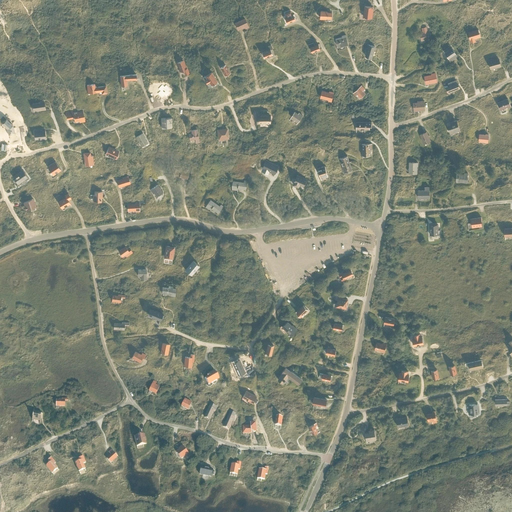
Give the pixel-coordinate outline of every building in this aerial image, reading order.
[(365,6),(364,17),(372,17),(373,7),(365,6)] [(287,23),(295,20),(293,14),(292,15),(290,11),(285,13),(287,17),(285,18),(287,23)] [(327,18),(331,18),(332,12),(327,12),(327,11),(321,11),(320,18),(326,19),(327,18)] [(248,25),(245,18),(235,23),(238,29),(245,26),(245,28),(248,27),(248,25)] [(425,39),(426,41),(430,40),(427,28),(424,29),(424,32),(420,33),(421,39),(425,39)] [(475,38),(480,36),(478,29),(468,32),(471,42),(475,41),(475,38)] [(350,40),(337,45),(340,51),(352,47),(351,44),(352,44),(351,43),(350,40)] [(312,52),(320,49),(318,44),(314,45),(313,43),(308,45),(309,48),(310,47),(312,52)] [(366,54),(372,56),(375,46),(367,44),(366,49),(367,50),(366,54)] [(264,58),(272,54),(270,49),(272,48),(271,45),(268,46),(269,49),(262,52),(264,58)] [(449,59),(456,54),(451,47),(448,49),(449,50),(445,53),(449,59)] [(498,58),(486,62),(488,68),(500,65),(498,58)] [(186,69),(183,60),(177,62),(181,71),(184,70),(185,74),(188,72),(187,68),(186,69)] [(226,63),(222,65),(226,72),(228,71),(228,72),(233,69),(233,68),(235,67),(231,60),(230,60),(225,63),(226,63)] [(206,75),(203,77),(207,83),(209,82),(211,85),(217,81),(212,72),(206,75)] [(426,83),(437,81),(435,73),(431,73),(432,75),(425,76),(426,83)] [(120,76),(121,86),(127,85),(127,79),(137,78),(136,74),(120,76)] [(454,84),(445,87),(448,93),(460,88),(456,80),(453,81),(454,84)] [(102,93),(107,92),(106,86),(95,87),(95,84),(87,85),(88,93),(102,91),(102,93)] [(162,84),(158,88),(160,90),(159,91),(163,95),(164,94),(166,95),(170,91),(168,89),(170,88),(166,84),(164,86),(162,84)] [(357,94),(361,97),(365,93),(363,90),(365,88),(362,85),(353,93),(356,95),(357,94)] [(329,99),(328,101),(331,101),(334,92),(330,91),(329,92),(322,90),(320,97),(329,99)] [(500,109),(511,105),(508,98),(497,102),(500,109)] [(37,110),(45,109),(44,101),(32,104),(33,110),(37,109),(37,110)] [(414,110),(425,109),(424,101),(421,101),(421,102),(413,103),(414,110)] [(80,120),(80,122),(85,121),(83,111),(72,113),(72,111),(66,112),(67,119),(74,117),(75,121),(80,120)] [(298,122),(303,115),(299,113),(298,114),(295,112),(291,117),(295,120),(298,122)] [(172,118),(161,118),(161,127),(161,126),(171,126),(171,127),(172,127),(172,121),(172,118)] [(2,123),(3,125),(4,124),(7,128),(7,129),(8,130),(9,133),(9,134),(10,134),(15,133),(14,127),(13,126),(13,125),(6,119),(7,119),(3,123),(3,124),(2,123)] [(448,126),(451,134),(460,130),(457,120),(452,122),(453,124),(448,126)] [(34,131),(35,138),(45,137),(45,129),(41,129),(41,130),(34,131)] [(192,134),(189,134),(190,140),(195,139),(196,143),(199,142),(197,129),(191,130),(192,134)] [(228,137),(227,129),(218,130),(219,138),(228,137)] [(427,132),(420,134),(424,143),(431,141),(427,132)] [(483,132),(477,132),(477,140),(484,140),(488,141),(490,134),(483,132)] [(145,137),(143,133),(136,137),(142,146),(147,143),(144,137),(145,137)] [(370,150),(372,150),(372,143),(362,143),(362,155),(370,155),(370,150)] [(112,148),(109,146),(106,154),(115,158),(118,152),(112,149),(112,148)] [(90,155),(90,152),(84,153),(86,165),(93,163),(92,155),(90,155)] [(347,155),(339,158),(340,158),(344,171),(348,169),(349,171),(352,170),(352,169),(352,170),(350,164),(348,164),(347,162),(349,162),(347,156),(347,155)] [(60,169),(55,161),(47,167),(51,173),(54,171),(55,172),(60,169)] [(274,164),(266,161),(263,166),(262,168),(263,168),(262,171),(267,174),(269,171),(274,174),(278,166),(274,164)] [(418,166),(418,162),(409,162),(409,173),(417,173),(417,166),(418,166)] [(325,177),(328,176),(325,166),(318,168),(321,180),(325,179),(325,177)] [(180,176),(187,178),(189,170),(187,169),(186,172),(181,170),(180,176)] [(18,183),(27,177),(22,170),(13,176),(18,183)] [(467,182),(468,173),(464,173),(464,174),(457,173),(456,181),(467,182)] [(294,182),(293,184),(298,186),(299,184),(304,186),(307,179),(297,175),(294,182)] [(124,178),(117,180),(119,186),(130,183),(128,176),(123,177),(124,178)] [(238,188),(245,189),(247,180),(244,180),(244,183),(239,182),(238,188)] [(163,192),(157,185),(150,190),(153,193),(154,193),(157,196),(163,192)] [(418,190),(418,198),(429,198),(429,186),(425,186),(425,190),(418,190)] [(102,192),(95,191),(94,195),(91,194),(90,199),(93,199),(93,200),(101,201),(101,196),(102,196),(102,192)] [(66,197),(58,202),(62,208),(70,203),(68,199),(71,198),(68,193),(65,195),(66,197)] [(26,209),(27,210),(36,207),(33,198),(24,201),(25,206),(26,209)] [(211,208),(215,203),(210,200),(206,206),(211,209),(212,208),(211,208)] [(136,211),(140,211),(139,202),(136,202),(136,204),(128,204),(128,210),(136,210),(136,211)] [(211,208),(212,208),(218,212),(223,206),(221,204),(219,206),(215,203),(211,208)] [(472,223),(472,227),(482,225),(481,221),(482,221),(481,217),(470,219),(471,223),(472,223)] [(430,225),(430,234),(438,234),(438,232),(440,232),(440,230),(438,230),(438,224),(430,225)] [(121,257),(124,255),(127,259),(132,256),(125,246),(118,251),(118,252),(119,254),(119,255),(120,254),(121,257)] [(166,246),(164,257),(172,259),(174,247),(166,246)] [(199,266),(193,261),(185,270),(191,275),(199,266)] [(146,269),(138,269),(138,276),(141,276),(141,279),(146,279),(146,276),(146,269)] [(345,278),(353,274),(351,269),(343,273),(343,272),(339,274),(342,281),(346,279),(345,278)] [(169,287),(162,287),(162,293),(172,294),(172,295),(175,295),(176,288),(173,288),(173,286),(169,286),(169,287)] [(336,306),(346,308),(348,299),(338,297),(336,306)] [(300,316),(307,309),(304,306),(297,313),(300,316)] [(149,311),(148,313),(150,314),(150,315),(151,315),(152,315),(153,315),(153,316),(154,317),(160,319),(162,313),(150,309),(149,311)] [(394,319),(385,317),(384,323),(393,324),(393,327),(396,328),(397,322),(394,322),(394,319)] [(297,330),(293,325),(292,326),(288,321),(282,327),(291,336),(297,330)] [(420,334),(414,335),(414,338),(413,338),(414,345),(423,343),(422,336),(420,337),(420,334)] [(377,342),(375,349),(384,351),(386,343),(383,342),(383,344),(377,342)] [(169,357),(172,353),(159,346),(156,352),(160,355),(161,354),(165,356),(165,355),(169,357)] [(141,354),(135,351),(132,357),(135,359),(134,361),(141,362),(141,361),(141,360),(142,358),(143,359),(146,355),(142,353),(141,354)] [(185,356),(184,366),(191,366),(192,361),(193,361),(194,354),(190,354),(190,357),(185,356)] [(239,360),(233,362),(238,375),(245,372),(243,369),(247,367),(245,361),(241,363),(239,360)] [(468,363),(470,370),(483,367),(481,360),(468,363)] [(298,384),(302,379),(286,367),(282,372),(283,373),(278,379),(283,383),(288,376),(298,384)] [(401,373),(399,373),(399,380),(408,381),(409,374),(407,374),(408,371),(402,370),(401,373)] [(209,374),(210,376),(205,379),(208,385),(219,379),(214,371),(209,374)] [(153,382),(149,391),(156,395),(159,387),(155,385),(156,383),(153,382)] [(252,403),(256,396),(246,391),(242,397),(252,403)] [(321,405),(326,406),(327,399),(314,397),(313,403),(318,404),(318,405),(321,406),(321,405)] [(185,399),(181,407),(188,410),(191,402),(185,399)] [(211,404),(209,407),(204,418),(209,420),(213,412),(214,412),(217,407),(211,404)] [(470,410),(468,410),(469,414),(479,413),(479,405),(478,405),(477,404),(469,404),(470,410)] [(433,413),(427,414),(428,421),(433,420),(433,422),(437,421),(435,410),(432,411),(433,413)] [(42,413),(33,411),(32,417),(32,420),(40,421),(41,416),(42,413)] [(230,412),(228,416),(223,427),(229,429),(232,421),(233,421),(235,419),(234,418),(236,414),(230,412)] [(408,425),(407,417),(397,419),(398,427),(408,425)] [(310,426),(313,434),(314,434),(315,434),(316,433),(317,432),(318,432),(315,426),(317,425),(316,422),(314,423),(315,424),(310,426)] [(369,432),(365,432),(366,441),(372,440),(375,439),(376,439),(374,429),(369,430),(369,432)] [(144,435),(134,437),(137,447),(146,445),(144,435)] [(176,453),(181,459),(188,454),(182,446),(179,449),(180,450),(176,453)] [(110,463),(117,457),(111,450),(108,453),(111,455),(106,459),(110,463)] [(78,459),(80,461),(75,463),(79,472),(85,469),(83,464),(84,463),(82,457),(78,459)] [(57,469),(54,465),(55,464),(51,459),(48,461),(50,463),(46,466),(52,473),(57,469)] [(238,470),(239,470),(241,463),(237,463),(236,465),(231,465),(230,474),(237,475),(238,470)] [(201,467),(199,475),(211,477),(212,470),(201,467)] [(266,475),(267,475),(268,469),(265,468),(265,471),(259,470),(258,479),(265,480),(266,475)]
